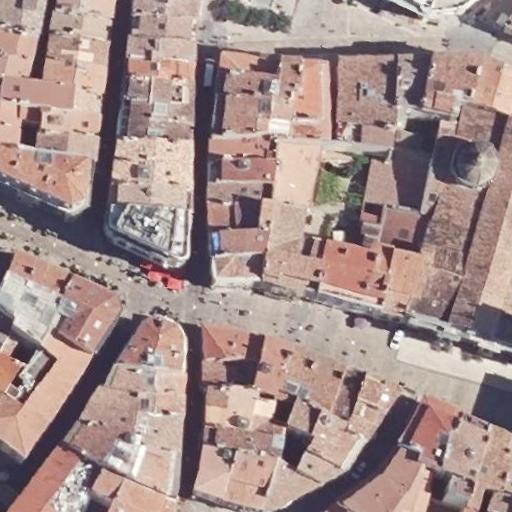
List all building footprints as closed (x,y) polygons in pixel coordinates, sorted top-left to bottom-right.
[(0,0),(0,36),(31,42),(38,0),(0,0)] [(108,19),(110,1),(98,0),(55,0),(53,20),(107,28),(108,19)] [(382,0),(383,0),(400,10),(422,21),(423,18),(455,15),(456,15),(462,15),(465,12),(465,10),(477,0),(382,0)] [(195,7),(129,3),(129,10),(127,25),(193,28),(195,7)] [(53,20),(49,43),(104,51),(105,42),(107,28),(53,20)] [(511,21),(503,32),(511,35),(511,21)] [(193,28),(127,25),(126,33),(125,46),(191,49),(193,28)] [(0,87),(21,91),(31,42),(0,36),(0,87)] [(45,69),(100,77),(103,58),(104,51),(49,43),(45,69)] [(191,49),(125,46),(124,55),(123,68),(189,69),(191,49)] [(271,91),(275,68),(266,67),(259,70),(254,70),(217,63),(214,84),(271,91)] [(511,78),(481,64),(452,136),(438,134),(435,153),(420,220),(381,210),(376,232),(366,229),(359,247),(362,255),(357,274),(383,283),(374,318),(406,326),(406,328),(408,329),(407,331),(414,333),(415,331),(432,336),(432,337),(435,338),(434,342),(450,346),(451,341),(476,348),(474,352),(491,357),(493,353),(494,354),(495,353),(511,357),(511,78)] [(452,136),(481,64),(479,64),(451,64),(429,65),(420,120),(392,117),(391,139),(390,150),(435,153),(438,134),(452,136)] [(420,120),(429,65),(423,65),(395,66),(392,117),(420,120)] [(392,117),(395,66),(382,66),(371,66),(365,66),(335,66),(336,100),(333,130),(391,139),(392,117)] [(189,69),(123,68),(122,75),(120,86),(187,91),(189,69)] [(292,100),(295,70),(275,68),(271,91),(214,84),(213,90),(211,107),(285,114),(287,99),(292,100)] [(41,93),(97,101),(99,87),(100,77),(45,69),(41,93)] [(283,129),(325,134),(325,127),(323,95),(321,72),(295,70),(292,100),(287,99),(285,114),(283,129)] [(187,91),(120,86),(117,108),(145,111),(144,131),(187,135),(187,127),(187,91)] [(0,161),(84,173),(89,173),(92,151),(94,126),(37,118),(41,93),(21,91),(0,87),(0,161)] [(37,118),(94,126),(96,112),(97,101),(41,93),(37,118)] [(273,149),(324,150),(325,134),(283,129),(285,114),(211,107),(210,113),(208,148),(273,149)] [(145,111),(117,108),(112,150),(187,155),(187,141),(187,135),(144,131),(145,111)] [(389,163),(390,150),(391,139),(333,130),(333,138),(332,150),(389,163)] [(270,172),(273,149),(208,148),(207,154),(206,169),(270,172)] [(420,220),(435,153),(390,150),(389,163),(332,150),(324,150),(273,149),(270,172),(268,192),(265,216),(300,217),(300,216),(302,198),(311,199),(320,155),(343,157),(371,160),(361,206),(363,206),(381,210),(420,220)] [(187,155),(112,150),(109,170),(106,195),(107,195),(185,199),(186,187),(187,155)] [(320,155),(311,199),(319,199),(327,164),(343,166),(343,157),(320,155)] [(84,173),(0,161),(0,191),(21,201),(66,222),(80,214),(84,173)] [(268,192),(270,172),(206,169),(206,175),(205,190),(268,192)] [(265,216),(268,192),(205,190),(205,197),(204,213),(253,215),(265,216)] [(185,199),(107,195),(102,219),(184,225),(186,226),(186,210),(185,199)] [(302,198),(300,216),(307,217),(311,199),(302,198)] [(311,199),(307,217),(316,218),(319,199),(311,199)] [(376,232),(381,210),(363,206),(358,226),(366,229),(376,232)] [(253,215),(204,213),(205,221),(206,243),(253,244),(253,215)] [(259,266),(265,216),(253,215),(253,244),(206,243),(207,249),(208,266),(259,266)] [(300,217),(265,216),(259,266),(257,290),(297,300),(309,250),(296,249),(300,217)] [(184,225),(102,219),(100,231),(107,243),(139,258),(171,272),(182,265),(184,225)] [(367,317),(374,318),(383,283),(357,274),(362,255),(359,247),(352,225),(339,221),(329,227),(323,253),(321,253),(309,302),(316,304),(324,306),(337,310),(367,317)] [(0,285),(10,265),(0,262),(0,285)] [(55,328),(69,292),(43,279),(11,263),(10,265),(0,285),(0,325),(10,331),(8,343),(32,357),(38,361),(45,351),(51,341),(50,340),(55,328)] [(259,266),(208,266),(210,286),(213,288),(246,289),(257,290),(259,266)] [(51,341),(89,363),(115,322),(111,309),(77,296),(69,292),(55,328),(50,340),(51,341)] [(0,366),(19,378),(32,357),(8,343),(10,331),(0,325),(0,366)] [(155,382),(180,383),(180,375),(181,368),(181,349),(175,333),(152,327),(138,333),(111,373),(109,372),(109,375),(137,382),(155,382)] [(202,356),(202,366),(257,376),(261,361),(262,346),(245,340),(203,335),(201,337),(202,356)] [(0,400),(0,448),(22,465),(25,460),(28,455),(47,429),(89,363),(51,341),(45,351),(38,361),(32,357),(19,378),(2,401),(0,400)] [(273,409),(273,408),(288,355),(275,350),(262,346),(261,361),(257,376),(251,402),(273,409)] [(273,408),(293,415),(295,408),(324,425),(343,373),(315,363),(288,355),(273,408)] [(0,400),(2,401),(19,378),(0,366),(0,400)] [(203,395),(205,395),(251,402),(257,376),(202,366),(203,395)] [(324,425),(342,434),(354,407),(369,415),(380,389),(367,383),(347,374),(343,373),(324,425)] [(147,401),(179,404),(180,397),(182,383),(180,383),(155,382),(137,382),(109,375),(107,379),(100,392),(128,399),(147,401)] [(369,415),(382,420),(385,415),(396,397),(395,395),(380,389),(369,415)] [(125,420),(178,423),(179,413),(179,404),(147,401),(128,399),(100,392),(99,392),(90,405),(86,410),(125,420)] [(248,441),(282,450),(293,415),(273,408),(273,409),(251,402),(205,395),(203,424),(203,434),(229,438),(248,441)] [(0,493),(8,484),(22,465),(0,448),(0,400),(0,493)] [(442,454),(458,422),(457,422),(420,404),(407,430),(405,434),(395,451),(418,464),(415,472),(431,479),(435,480),(442,454)] [(342,439),(362,449),(378,425),(382,420),(369,415),(354,407),(342,434),(342,439)] [(302,458),(342,478),(358,454),(362,449),(342,439),(342,434),(324,425),(295,408),(293,415),(282,450),(301,463),(302,458)] [(132,459),(176,466),(177,446),(178,423),(125,420),(86,410),(74,429),(134,449),(132,459)] [(476,459),(485,435),(480,433),(458,422),(442,454),(435,480),(431,479),(426,499),(461,511),(467,488),(476,459)] [(115,486),(176,510),(176,474),(176,466),(132,459),(134,449),(74,429),(59,451),(99,478),(115,486)] [(276,469),(282,450),(248,441),(229,438),(203,434),(202,443),(201,451),(235,456),(235,459),(260,466),(261,464),(276,469)] [(475,511),(480,496),(486,497),(505,446),(494,440),(485,436),(476,459),(467,488),(461,511),(460,511),(475,511)] [(475,511),(511,511),(511,449),(505,446),(486,497),(480,496),(475,511)] [(84,511),(91,497),(99,478),(59,451),(58,450),(45,468),(44,467),(23,495),(11,510),(9,511),(84,511)] [(274,511),(278,510),(342,478),(302,458),(301,463),(282,450),(276,469),(261,511),(274,511)] [(208,502),(219,506),(235,459),(235,456),(201,451),(200,458),(193,496),(208,502)] [(460,511),(461,511),(426,499),(431,479),(415,472),(418,464),(395,451),(384,465),(373,479),(418,506),(414,511),(460,511)] [(261,511),(276,469),(261,464),(260,466),(235,459),(219,506),(237,511),(261,511)] [(129,511),(174,511),(176,510),(115,486),(99,478),(91,497),(129,511)] [(414,511),(418,506),(373,479),(360,488),(356,491),(389,511),(414,511)] [(0,501),(5,505),(11,510),(23,495),(17,490),(8,484),(0,493),(0,501)] [(389,511),(356,491),(341,504),(335,509),(340,511),(389,511)] [(129,511),(91,497),(84,511),(129,511)]
